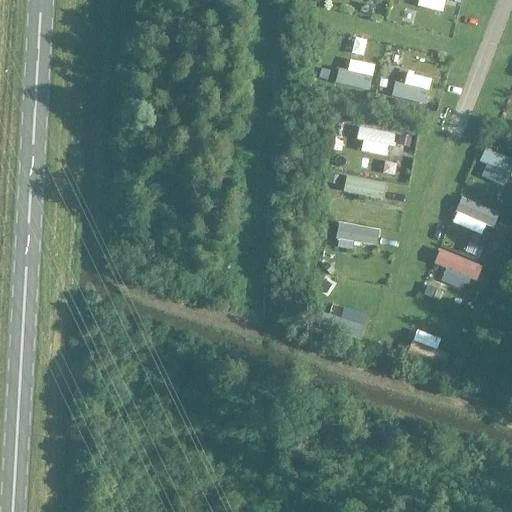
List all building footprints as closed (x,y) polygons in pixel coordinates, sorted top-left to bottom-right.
[(332,7),(326,36),(343,39),(348,11),(332,7)] [(337,69),(334,82),(369,90),(373,77),(337,69)] [(394,80),(390,96),(423,104),(427,88),(394,80)] [(511,137),(511,124),(505,121),(499,130),(511,137)] [(393,133),(356,127),(354,141),(390,147),(393,133)] [(422,163),(424,150),(391,143),(389,157),(422,163)] [(511,162),(483,151),(478,164),(511,177),(511,162)] [(466,178),(500,191),(505,177),(471,164),(466,178)] [(383,184),(345,178),(342,194),(381,200),(383,184)] [(463,201),(458,213),(494,228),(499,216),(463,201)] [(506,243),(511,226),(511,213),(503,211),(494,238),(506,243)] [(378,231),(336,224),(333,239),(376,246),(378,231)] [(440,251),(434,265),(476,282),(482,268),(440,251)] [(323,317),(320,335),(367,342),(369,324),(323,317)] [(413,339),(407,353),(445,369),(451,355),(413,339)]
